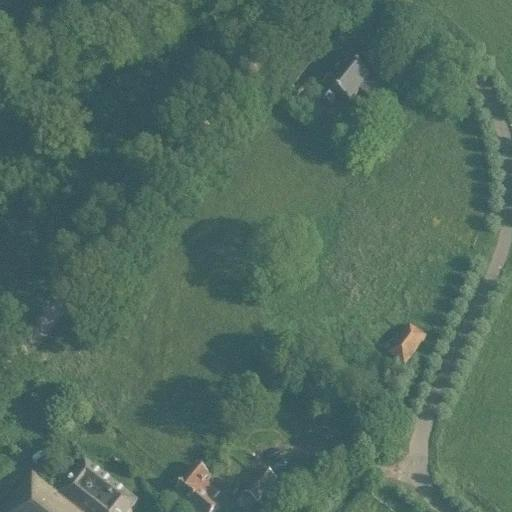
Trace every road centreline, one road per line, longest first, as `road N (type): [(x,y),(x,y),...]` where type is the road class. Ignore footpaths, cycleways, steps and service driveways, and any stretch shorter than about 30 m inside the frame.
road 1 (track): [(0,387),(307,0)]
road 2 (unclassified): [(447,511),(421,475),(419,438),(505,234),(511,186)]
road 3 (unclassified): [(511,180),(503,129),(480,75),(461,48),(403,0)]
